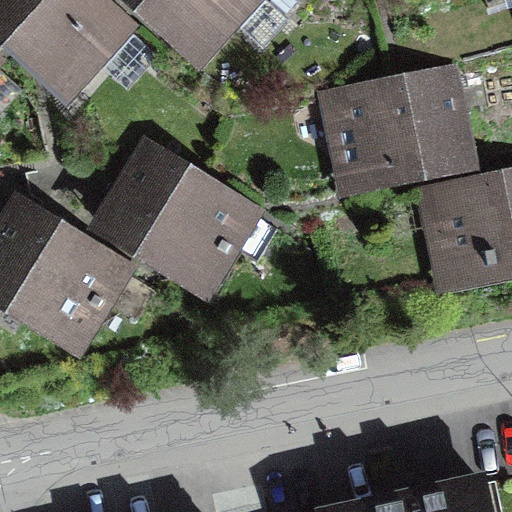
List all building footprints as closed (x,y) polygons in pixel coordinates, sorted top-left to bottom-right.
[(0,0),(0,26),(69,87),(124,25),(96,0),(0,0)] [(143,0),(201,52),(248,0),(143,0)] [(263,0),(288,22),(291,20),(308,0),(263,0)] [(330,99),(347,180),(464,156),(448,75),(330,99)] [(183,269),(207,284),(232,244),(256,258),(275,228),(149,149),(117,200),(104,221),(183,269)] [(0,238),(0,291),(79,340),(122,271),(136,280),(183,269),(104,221),(117,200),(62,166),(26,172),(32,195),(52,208),(44,220),(20,205),(0,238)] [(511,177),(429,194),(445,276),(511,262),(511,177)] [(489,511),(483,484),(354,511),(489,511)]
